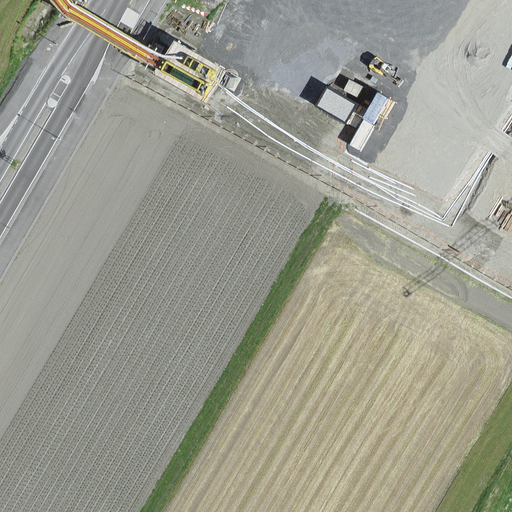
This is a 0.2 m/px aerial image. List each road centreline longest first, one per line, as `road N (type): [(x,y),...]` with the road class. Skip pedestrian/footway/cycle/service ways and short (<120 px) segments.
road 1 (secondary): [(0,193),(111,0)]
road 2 (unknown): [(295,0),(441,81)]
